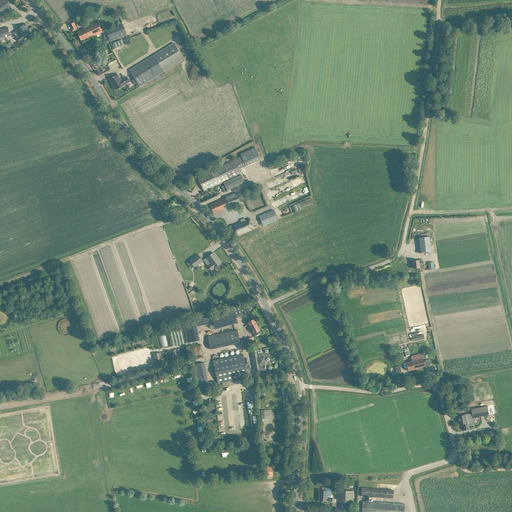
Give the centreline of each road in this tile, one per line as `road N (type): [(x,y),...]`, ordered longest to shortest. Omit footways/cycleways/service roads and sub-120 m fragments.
road 1 (tertiary): [(266,304),(213,225),(125,134),(31,0)]
road 2 (unclassified): [(511,468),(463,469),(440,392),(431,386),(372,392),(298,385)]
road 3 (track): [(442,0),(410,213)]
road 4 (unclassified): [(266,304),(393,259),(410,213)]
road 5 (tertiary): [(293,511),(298,385)]
